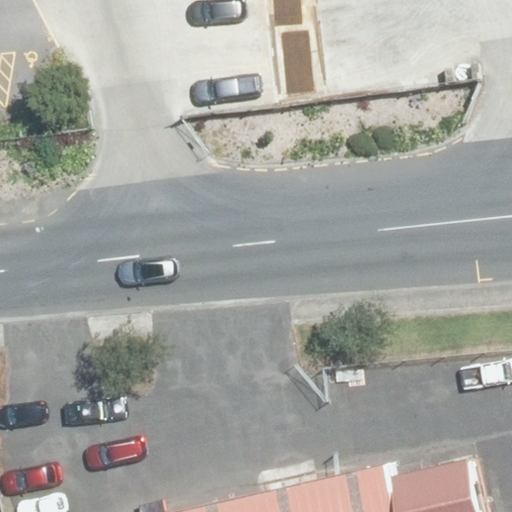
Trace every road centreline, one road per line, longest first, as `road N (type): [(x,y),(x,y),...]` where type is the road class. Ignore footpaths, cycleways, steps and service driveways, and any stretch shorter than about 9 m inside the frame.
road 1 (tertiary): [(0,269),(511,215)]
road 2 (unknown): [(96,0),(151,253)]
